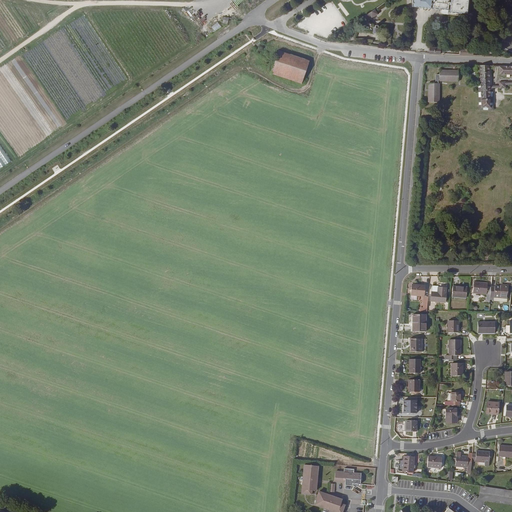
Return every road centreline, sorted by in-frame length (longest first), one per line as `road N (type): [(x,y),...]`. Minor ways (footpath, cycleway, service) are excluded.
road 1 (track): [(0,230),(237,69),(299,91),(325,45)]
road 2 (residential): [(417,58),(400,270)]
road 3 (residential): [(400,270),(384,444)]
road 4 (track): [(82,4),(172,3),(252,19)]
road 5 (unclassified): [(252,19),(330,47),(417,58)]
